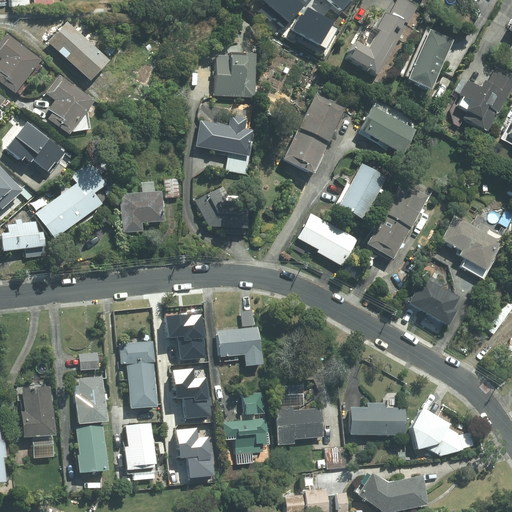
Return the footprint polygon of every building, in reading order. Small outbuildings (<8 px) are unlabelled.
[(334,0),(300,0),(297,6),(300,8),(292,22),(319,37),(337,4),(333,3),(334,0)] [(372,79),(415,6),(400,0),(395,0),(361,51),(350,45),(341,61),(372,79)] [(511,63),(511,14),(502,33),(511,38),(511,40),(502,58),(511,63)] [(103,63),(63,24),(43,44),(83,83),(103,63)] [(423,93),(446,43),(432,37),(433,34),(422,28),(398,79),(401,80),(399,83),(423,93)] [(0,87),(9,95),(36,62),(4,35),(0,39),(0,87)] [(240,60),(213,59),(211,97),(250,100),(251,56),(241,55),(240,60)] [(481,134),(511,80),(511,78),(493,67),(482,87),(476,84),(473,90),(457,81),(448,96),(463,104),(457,114),(465,119),(462,124),(481,134)] [(63,137),(90,103),(56,77),(41,95),(51,103),(44,112),(48,115),(43,121),(63,137)] [(338,112),(309,97),(275,163),(304,177),(338,112)] [(396,156),(411,132),(368,108),(353,132),(396,156)] [(224,128),(196,122),(191,149),(225,156),(221,173),(242,176),(246,156),(244,156),(248,132),(240,131),(242,121),(226,118),(224,128)] [(21,125),(0,151),(0,152),(15,165),(19,161),(39,178),(58,155),(21,125)] [(97,176),(107,169),(100,160),(90,167),(97,176)] [(74,185),(31,215),(48,240),(97,206),(90,195),(103,186),(87,163),(68,176),(74,185)] [(356,223),(382,179),(358,165),(332,209),(356,223)] [(386,262),(423,199),(396,183),(359,247),(386,262)] [(241,231),(243,207),(223,204),(216,189),(191,203),(204,228),(241,231)] [(160,224),(158,193),(115,195),(117,225),(117,235),(138,234),(137,225),(160,224)] [(338,269),(354,241),(309,214),(294,240),(314,252),(313,254),(338,269)] [(489,258),(497,245),(481,236),(485,230),(476,225),(473,230),(449,217),(434,243),(455,255),(453,259),(460,263),(456,268),(479,281),(491,259),(489,258)] [(35,234),(34,223),(19,225),(18,220),(12,221),(12,226),(0,226),(0,253),(41,249),(40,234),(35,234)] [(441,329),(451,313),(448,312),(455,300),(436,289),(438,286),(421,276),(403,306),(441,329)] [(257,367),(253,329),(213,332),(216,359),(239,357),(241,369),(257,367)] [(200,341),(200,337),(173,338),(174,344),(169,344),(169,350),(165,351),(166,355),(159,356),(161,382),(180,381),(181,390),(205,389),(201,341),(200,341)] [(151,410),(149,343),(115,344),(116,366),(123,366),(124,411),(151,410)] [(97,354),(76,355),(77,372),(98,371),(97,354)] [(102,425),(99,377),(75,379),(75,387),(69,387),(72,427),(102,425)] [(318,439),(316,410),(289,412),(289,408),(300,407),(299,387),(274,389),(275,408),(269,409),(272,447),(290,446),(290,441),(318,439)] [(14,415),(16,441),(27,440),(29,460),(50,459),(45,388),(18,390),(19,414),(14,415)] [(263,447),(259,393),(217,397),(220,442),(231,441),(232,456),(259,454),(258,448),(263,447)] [(400,437),(399,410),(379,410),(379,405),(361,405),(361,410),(343,410),(343,438),(400,437)] [(444,427),(415,411),(403,431),(410,453),(423,450),(436,458),(458,453),(454,435),(444,427)] [(149,467),(146,425),(121,427),(123,449),(119,450),(121,473),(147,471),(147,467),(149,467)] [(102,474),(100,427),(72,429),(73,458),(71,458),(72,476),(102,474)] [(397,511),(423,506),(416,478),(381,486),(365,476),(351,498),(373,511),(397,511)] [(342,511),(340,495),(324,497),(323,490),(294,493),(295,497),(276,500),(277,511),(342,511)]
